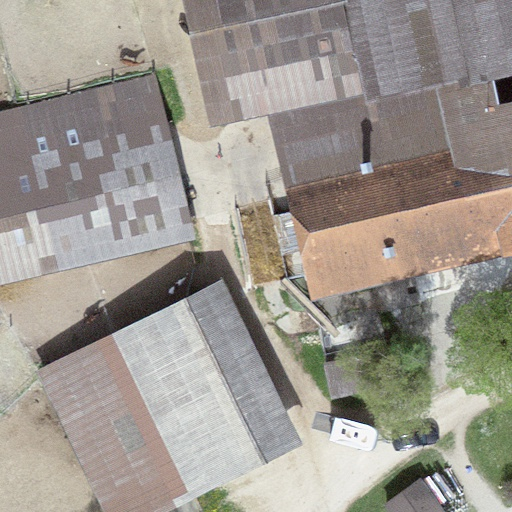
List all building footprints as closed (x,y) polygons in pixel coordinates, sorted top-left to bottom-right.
[(277,110),(475,63),(479,80),(511,72),(511,4),(511,0),(205,0),(193,3),(224,123),(277,110)] [(511,115),(489,120),(479,80),(475,63),(277,110),(317,275),(511,227),(511,115)] [(0,278),(186,235),(151,82),(0,116),(0,278)] [(60,369),(129,511),(136,511),(296,434),(225,288),(60,369)] [(319,328),(334,397),(393,382),(377,314),(319,328)] [(435,511),(410,477),(377,500),(386,511),(435,511)]
